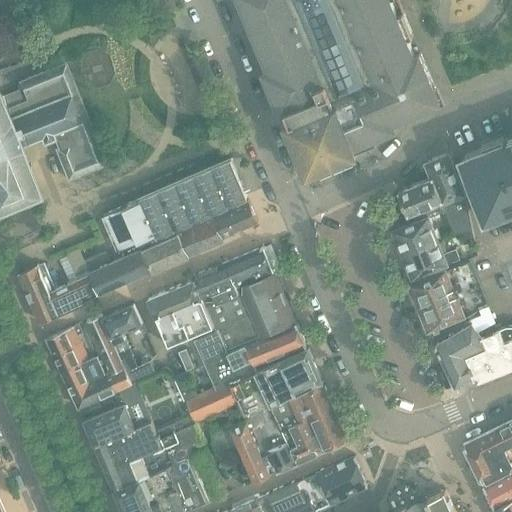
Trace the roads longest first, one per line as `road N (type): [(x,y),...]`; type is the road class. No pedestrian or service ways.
road 1 (residential): [(0,347),(296,215)]
road 2 (residential): [(296,215),(390,164),(436,119),(511,93)]
road 3 (residential): [(401,430),(381,415),(296,215)]
road 4 (residential): [(296,215),(268,132),(202,0)]
